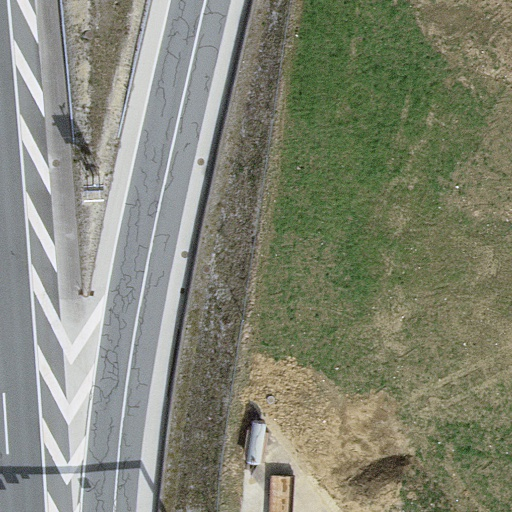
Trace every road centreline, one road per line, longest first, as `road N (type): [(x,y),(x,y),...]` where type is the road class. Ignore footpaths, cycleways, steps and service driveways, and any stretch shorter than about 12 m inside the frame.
road 1 (trunk): [(102,511),(123,345),(196,0)]
road 2 (motorway): [(9,511),(0,369)]
